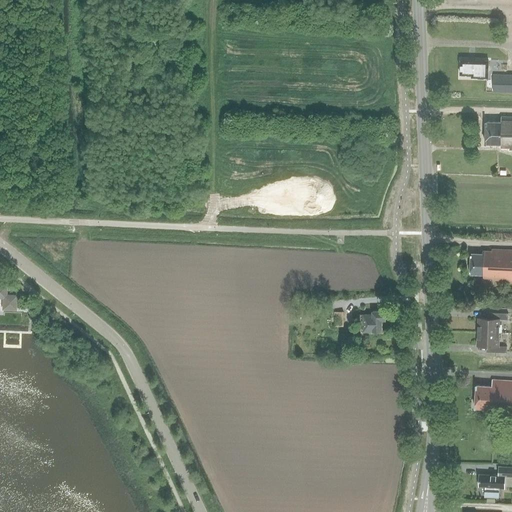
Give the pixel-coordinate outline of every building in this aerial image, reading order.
[(460,60),(460,74),(471,75),(471,76),(488,77),(488,61),(460,60)] [(492,91),(503,91),(503,76),(492,76),(492,91)] [(300,78),(266,100),(288,135),(271,168),(303,185),(320,152),(357,150),(355,110),(321,112),(300,78)] [(486,121),(485,143),(500,143),(500,146),(509,147),(509,149),(511,148),(511,115),(501,115),(501,121),(486,121)] [(481,255),(470,255),(470,274),(484,275),(483,278),(492,278),(492,280),(503,280),(503,281),(511,281),(511,251),(491,251),(490,253),(481,252),(481,255)] [(0,296),(4,297),(3,306),(14,307),(15,295),(5,294),(5,284),(0,284),(0,296)] [(363,315),(363,333),(382,333),(382,321),(386,321),(386,312),(371,312),(371,315),(363,315)] [(478,332),(499,333),(499,319),(508,320),(508,314),(490,313),(490,319),(478,318),(478,332)] [(499,333),(478,332),(477,346),(489,346),(489,352),(506,353),(507,347),(498,346),(499,333)] [(475,403),(475,408),(490,409),(490,412),(499,413),(499,416),(511,416),(511,381),(492,381),(492,387),(475,386),(475,403)] [(478,486),(485,486),(484,497),(499,498),(499,497),(496,497),(496,488),(504,488),(505,476),(511,476),(511,466),(499,466),(498,475),(479,474),(478,486)]
